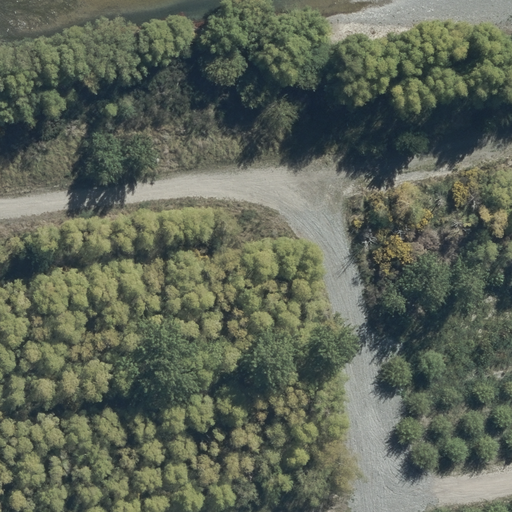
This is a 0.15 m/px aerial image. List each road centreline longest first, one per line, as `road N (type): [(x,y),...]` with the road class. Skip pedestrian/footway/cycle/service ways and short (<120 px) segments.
road 1 (track): [(305,185),(331,226),(375,511)]
road 2 (track): [(0,194),(259,171),(305,185)]
road 3 (track): [(305,185),(511,141)]
road 4 (track): [(511,490),(375,511)]
